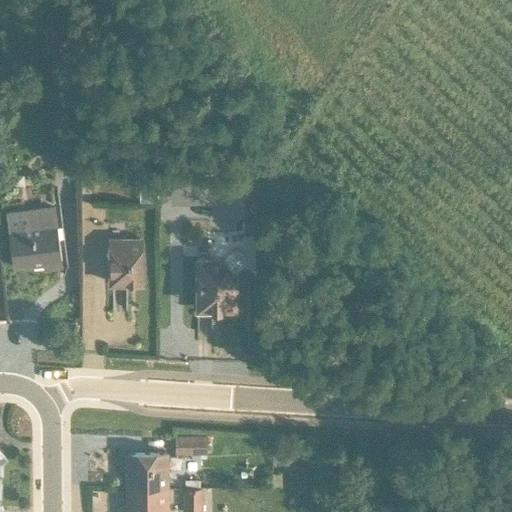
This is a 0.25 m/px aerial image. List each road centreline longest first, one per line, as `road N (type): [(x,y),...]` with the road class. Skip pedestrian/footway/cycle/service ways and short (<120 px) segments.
road 1 (unclassified): [(228,388),(511,406)]
road 2 (residential): [(40,392),(86,378),(228,388)]
road 3 (residential): [(51,511),(50,416),(40,392)]
